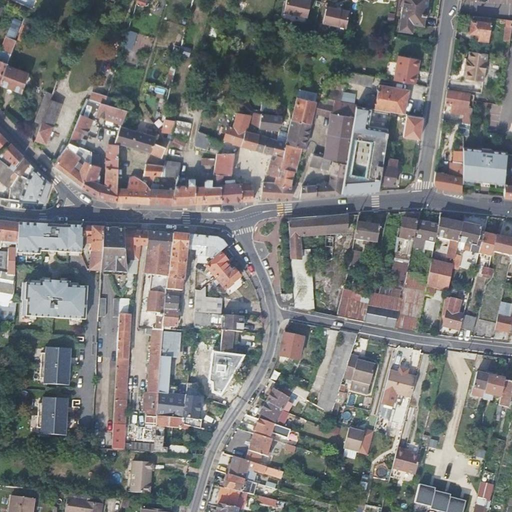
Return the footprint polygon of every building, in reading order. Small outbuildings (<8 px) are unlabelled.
[(90,0),(85,0),(78,20),(83,22),(90,0)] [(310,1),(304,0),(286,0),(283,14),(306,19),(310,1)] [(403,0),(399,31),(412,33),(413,24),(424,26),(427,0),(403,0)] [(348,12),(326,8),(322,25),(344,30),(348,12)] [(492,18),(474,16),(474,21),(472,21),(471,33),(480,34),(479,39),(489,41),(492,18)] [(7,34),(17,37),(23,21),(13,17),(7,34)] [(30,27),(22,24),(17,37),(17,39),(24,42),(30,27)] [(136,28),(129,25),(122,47),(131,50),(134,39),(148,43),(149,38),(135,33),(136,28)] [(11,54),(16,41),(6,37),(1,51),(11,54)] [(403,40),(390,38),(389,44),(402,46),(403,40)] [(398,61),(394,79),(414,83),(417,68),(418,68),(420,60),(400,56),(402,46),(389,44),(387,58),(398,61)] [(356,59),(351,58),(347,71),(376,76),(380,56),(358,49),(356,59)] [(487,54),(469,51),(468,59),(466,58),(464,70),(466,71),(466,73),(466,78),(484,80),(487,54)] [(380,56),(376,76),(394,79),(398,61),(387,58),(380,56)] [(28,72),(7,64),(0,82),(0,83),(20,92),(28,72)] [(376,76),(347,71),(346,78),(365,82),(360,105),(368,106),(369,107),(390,110),(404,113),(408,90),(380,85),(377,95),(370,94),(372,83),(374,83),(376,76)] [(171,86),(174,73),(168,72),(164,84),(171,86)] [(52,93),(45,91),(37,112),(44,114),(49,102),(52,93)] [(107,95),(91,91),(88,100),(97,102),(103,104),(106,97),(107,95)] [(470,95),(448,91),(446,104),(453,105),(452,113),(465,115),(464,123),(471,125),(473,108),(468,107),(470,95)] [(114,100),(106,97),(103,104),(112,107),(114,100)] [(314,101),(296,97),(292,115),(286,142),(301,147),(304,148),(310,127),(312,113),(314,101)] [(81,112),(72,137),(69,144),(78,148),(80,148),(81,146),(83,147),(86,141),(81,139),(83,134),(85,135),(92,120),(97,114),(97,115),(123,122),(127,111),(112,107),(103,104),(97,102),(88,100),(86,99),(81,112)] [(335,100),(334,105),(332,118),(325,156),(325,158),(331,159),(333,160),(337,160),(339,161),(346,162),(357,104),(341,101),(335,100)] [(223,104),(208,101),(206,107),(212,108),(221,110),(223,104)] [(334,105),(314,101),(312,113),(332,118),(334,105)] [(39,128),(35,140),(45,143),(59,105),(49,102),(44,114),(39,128)] [(346,162),(341,194),(378,191),(379,183),(382,165),(386,141),(386,138),(387,131),(389,121),(389,118),(390,110),(369,107),(368,106),(360,105),(357,104),(346,162)] [(174,112),(165,109),(163,119),(165,120),(172,121),(174,112)] [(410,114),(404,113),(390,110),(389,118),(408,122),(410,114)] [(44,114),(37,112),(33,125),(39,128),(44,114)] [(238,113),(237,113),(233,127),(228,127),(223,138),(241,147),(253,150),(259,136),(252,134),(246,133),(248,126),(249,115),(241,114),(238,113)] [(422,125),(423,116),(410,114),(408,122),(422,125)] [(280,128),(281,118),(261,115),(259,129),(279,131),(280,128)] [(174,121),(172,121),(165,120),(162,131),(171,134),(174,121)] [(156,139),(121,127),(120,126),(119,129),(115,141),(115,143),(117,144),(149,154),(159,159),(161,159),(165,150),(160,147),(161,144),(155,141),(156,139)] [(465,147),(466,134),(456,134),(455,150),(465,151),(465,147)] [(271,154),(275,140),(259,136),(253,150),(271,154)] [(207,138),(205,137),(201,146),(206,149),(210,139),(207,138)] [(185,145),(173,138),(169,145),(181,152),(185,145)] [(283,154),(286,142),(277,141),(275,140),(271,154),(275,155),(274,159),(270,158),(266,173),(279,173),(283,154)] [(219,143),(213,141),(210,148),(217,151),(219,143)] [(301,147),(286,142),(283,154),(298,157),(301,147)] [(5,164),(13,170),(16,166),(15,165),(22,156),(10,144),(0,152),(0,159),(3,162),(7,157),(10,160),(5,164)] [(58,157),(55,164),(54,167),(66,177),(81,188),(90,155),(91,153),(80,148),(78,148),(69,144),(58,157)] [(105,187),(104,199),(116,202),(117,189),(117,145),(108,145),(107,145),(106,167),(105,187)] [(463,171),(462,179),(480,181),(490,182),(506,184),(506,175),(506,174),(508,162),(508,154),(509,152),(493,151),(493,149),(483,148),(483,149),(479,149),(465,147),(465,151),(463,171)] [(440,169),(437,168),(434,183),(437,188),(461,192),(462,179),(463,171),(465,151),(455,150),(453,162),(452,171),(450,171),(450,174),(440,172),(440,169)] [(229,178),(233,153),(216,154),(215,159),(214,167),(212,174),(221,175),(221,177),(229,178)] [(298,157),(283,154),(279,173),(293,172),(295,172),(298,157)] [(323,156),(313,154),(310,165),(320,167),(323,156)] [(90,155),(81,188),(83,189),(93,194),(96,196),(104,199),(105,187),(99,185),(100,176),(97,174),(100,168),(98,155),(90,155)] [(325,158),(325,156),(323,156),(320,167),(329,169),(331,159),(325,158)] [(26,169),(30,163),(23,157),(16,166),(13,170),(20,175),(26,169)] [(214,167),(215,159),(200,158),(199,166),(214,167)] [(388,166),(382,165),(379,183),(394,185),(398,160),(389,158),(388,166)] [(0,181),(10,189),(10,187),(24,189),(28,176),(30,176),(32,173),(26,169),(20,175),(13,170),(5,164),(3,162),(0,159),(0,181)] [(341,194),(346,162),(339,161),(338,163),(333,162),(328,184),(316,185),(317,197),(341,196),(341,194)] [(32,173),(35,168),(30,163),(26,169),(32,173)] [(180,164),(164,163),(163,168),(161,176),(163,176),(177,177),(180,164)] [(161,176),(163,168),(145,165),(143,176),(150,176),(150,181),(154,182),(156,176),(159,176),(161,176)] [(10,189),(9,200),(22,202),(44,203),(50,184),(35,168),(32,173),(30,176),(28,176),(24,189),(10,187),(10,189)] [(293,172),(279,173),(266,173),(265,182),(290,185),(293,172)] [(220,185),(221,177),(221,175),(212,174),(212,176),(211,185),(220,185)] [(176,184),(177,177),(163,176),(162,184),(176,184)] [(187,185),(176,186),(174,190),(172,205),(220,202),(220,185),(211,185),(212,176),(210,176),(210,179),(208,179),(205,181),(204,186),(195,186),(195,185),(194,185),(193,180),(187,181),(187,185)] [(126,189),(117,189),(116,202),(148,204),(149,198),(152,189),(147,184),(137,179),(134,177),(131,177),(129,178),(126,189)] [(233,184),(232,180),(224,180),(224,185),(220,185),(220,202),(233,201),(233,193),(241,193),(240,184),(233,184)] [(290,185),(265,182),(262,182),(260,200),(292,199),(294,186),(290,185)] [(153,184),(152,189),(149,198),(148,204),(172,205),(174,190),(159,190),(159,185),(153,184)] [(251,184),(240,184),(241,193),(241,200),(252,200),(251,184)] [(302,187),(299,199),(317,197),(316,185),(302,187)] [(290,237),(293,290),(303,290),(300,237),(346,234),(348,216),(289,220),(290,237)] [(414,240),(418,221),(404,218),(400,237),(414,240)] [(440,219),(439,225),(436,237),(453,241),(458,242),(462,223),(440,219)] [(17,242),(18,224),(0,221),(0,247),(1,247),(2,240),(17,242)] [(439,225),(418,221),(414,240),(418,241),(419,239),(435,243),(436,237),(439,225)] [(354,239),(373,243),(378,243),(381,227),(358,223),(354,239)] [(481,227),(462,223),(458,242),(465,243),(480,247),(484,233),(480,232),(481,227)] [(31,225),(18,224),(17,242),(17,247),(17,250),(16,252),(16,254),(40,255),(40,252),(68,253),(82,254),(82,238),(81,237),(82,227),(73,226),(69,226),(60,226),(31,225)] [(89,271),(101,272),(103,228),(82,227),(81,237),(82,238),(91,239),(89,269),(89,271)] [(101,272),(126,274),(124,263),(122,247),(125,230),(103,228),(101,272)] [(122,247),(124,263),(138,261),(140,248),(141,246),(147,246),(148,232),(125,230),(122,247)] [(168,277),(173,234),(148,232),(147,246),(144,275),(150,275),(147,311),(164,312),(166,289),(167,289),(168,277)] [(496,236),(484,233),(480,247),(479,253),(492,256),(493,252),(496,236)] [(220,252),(226,247),(222,241),(217,238),(173,234),(168,277),(167,289),(166,289),(164,312),(163,325),(176,326),(178,310),(177,310),(179,290),(182,290),(186,249),(196,249),(196,254),(198,254),(198,262),(209,263),(221,254),(220,252)] [(511,239),(496,236),(493,252),(511,255),(511,239)] [(326,237),(323,258),(331,259),(334,238),(326,237)] [(395,250),(399,251),(411,254),(413,248),(414,240),(400,237),(398,237),(395,250)] [(354,239),(349,264),(357,266),(359,254),(360,253),(361,246),(373,248),(373,243),(354,239)] [(434,252),(435,243),(419,239),(418,241),(414,240),(413,248),(434,252)] [(457,249),(458,242),(453,241),(453,244),(451,245),(449,253),(453,254),(452,261),(454,261),(455,258),(456,255),(457,249)] [(464,248),(465,243),(458,242),(457,249),(470,252),(470,249),(464,248)] [(480,247),(465,243),(464,248),(470,249),(470,252),(479,253),(480,247)] [(16,254),(16,252),(17,250),(8,249),(8,253),(0,252),(0,285),(13,288),(13,281),(14,276),(15,257),(16,257),(16,254)] [(390,289),(403,292),(407,274),(411,254),(399,251),(390,289)] [(214,277),(228,266),(225,263),(227,262),(221,254),(209,263),(205,266),(214,277)] [(432,260),(428,279),(427,286),(435,287),(448,290),(449,285),(452,269),(453,265),(432,260)] [(231,270),(228,266),(214,277),(225,289),(240,277),(233,268),(231,270)] [(402,300),(395,328),(418,333),(425,295),(427,286),(428,279),(407,274),(403,292),(402,300)] [(21,314),(85,320),(88,288),(70,286),(70,283),(41,280),(40,284),(22,282),(21,299),(22,299),(21,314)] [(195,312),(222,315),(223,297),(205,296),(206,285),(200,290),(196,290),(195,303),(195,308),(195,312)] [(373,285),(372,293),(402,300),(403,292),(390,289),(373,285)] [(427,286),(425,295),(433,297),(435,287),(427,286)] [(365,322),(371,296),(343,290),(337,317),(365,322)] [(294,302),(293,293),(289,293),(281,294),(282,303),(294,302)] [(371,296),(365,322),(395,328),(402,300),(372,293),(371,296)] [(460,328),(463,316),(458,314),(460,301),(446,297),(443,313),(446,314),(444,325),(460,329),(460,328)] [(119,318),(119,315),(120,310),(122,300),(114,300),(114,318),(119,318)] [(511,314),(499,311),(495,329),(509,332),(511,321),(511,314)] [(237,331),(241,332),(243,317),(222,315),(195,312),(194,325),(211,326),(212,322),(221,323),(221,330),(222,330),(237,331)] [(119,318),(112,448),(153,451),(155,428),(137,427),(135,446),(130,446),(130,445),(123,444),(130,315),(119,315),(119,318)] [(475,318),(463,316),(460,328),(473,331),(476,318),(475,318)] [(150,336),(150,329),(141,328),(141,336),(150,336)] [(156,416),(161,355),(161,351),(162,347),(162,339),(163,330),(150,329),(150,336),(147,393),(143,392),(142,410),(148,415),(156,416)] [(162,339),(162,347),(161,351),(161,355),(171,356),(177,357),(180,332),(163,330),(162,339)] [(232,345),(236,346),(237,331),(222,330),(220,353),(231,354),(232,345)] [(317,406),(332,414),(335,404),(344,377),(351,353),(358,334),(341,331),(317,406)] [(284,334),(279,355),(299,359),(303,337),(287,334),(284,334)] [(43,383),(69,385),(71,349),(45,347),(45,353),(41,353),(40,378),(43,378),(43,383)] [(220,353),(212,352),(208,382),(211,383),(212,393),(221,398),(245,356),(235,355),(220,353)] [(358,355),(351,353),(344,377),(352,378),(350,387),(368,392),(375,362),(365,360),(357,358),(358,355)] [(156,416),(182,419),(184,398),(184,396),(178,395),(168,394),(171,356),(161,355),(156,416)] [(395,394),(410,398),(415,377),(406,375),(407,370),(399,368),(397,373),(389,370),(384,391),(381,403),(392,406),(395,394)] [(501,397),(505,379),(477,372),(472,395),(484,398),(485,393),(501,397)] [(508,407),(511,391),(511,390),(511,381),(505,379),(501,397),(499,405),(505,406),(508,407)] [(273,390),(267,401),(282,410),(287,401),(292,392),(290,391),(279,384),(276,391),(273,390)] [(309,392),(294,384),(290,391),(292,392),(305,399),(309,392)] [(184,398),(182,419),(197,420),(199,394),(196,394),(196,397),(185,396),(184,396),(184,398)] [(68,399),(43,397),(42,403),(39,403),(37,428),(41,428),(40,434),(66,435),(68,399)] [(262,414),(259,419),(267,421),(268,417),(274,421),(276,421),(277,419),(282,410),(267,401),(260,413),(262,414)] [(293,404),(287,401),(282,410),(288,412),(293,404)] [(499,405),(496,417),(502,418),(505,406),(499,405)] [(389,408),(382,406),(380,416),(387,418),(389,408)] [(284,423),(290,413),(288,412),(282,410),(277,419),(284,423)] [(153,451),(187,454),(188,446),(170,445),(167,447),(162,446),(165,425),(187,429),(188,426),(181,425),(182,419),(156,416),(155,428),(153,451)] [(267,421),(259,419),(255,431),(271,436),(272,433),(288,437),(291,429),(273,423),(267,421)] [(337,425),(330,423),(328,431),(335,432),(337,425)] [(350,428),(345,447),(344,449),(368,454),(374,430),(365,428),(364,431),(357,429),(350,428)] [(272,439),(254,433),(249,451),(263,455),(269,456),(270,457),(271,453),(268,452),(272,439)] [(437,466),(443,442),(431,439),(425,463),(437,466)] [(296,446),(290,444),(287,452),(294,454),(296,446)] [(404,448),(398,446),(392,467),(414,473),(419,454),(404,450),(404,448)] [(249,451),(246,460),(260,464),(263,455),(249,451)] [(234,456),(229,474),(254,482),(256,474),(254,473),(254,471),(251,470),(252,468),(282,477),(283,471),(271,467),(266,466),(260,464),(246,460),(234,456)] [(131,460),(128,491),(148,493),(150,470),(153,470),(153,462),(131,460)] [(229,474),(225,488),(239,491),(245,492),(253,494),(253,491),(252,491),(254,482),(229,474)] [(434,489),(418,485),(414,503),(430,507),(434,489)] [(482,511),(484,507),(489,508),(494,489),(480,486),(473,511),(482,511)] [(222,487),(218,503),(232,506),(236,506),(237,502),(237,499),(238,496),(239,491),(225,488),(222,487)] [(446,511),(451,495),(434,491),(430,510),(440,511),(446,511)] [(83,494),(73,493),(71,500),(66,499),(63,511),(98,511),(100,504),(82,501),(83,494)] [(34,511),(36,500),(11,496),(8,511),(34,511)] [(273,504),(274,499),(260,496),(259,501),(273,504)] [(464,511),(467,501),(451,497),(447,511),(464,511)]
